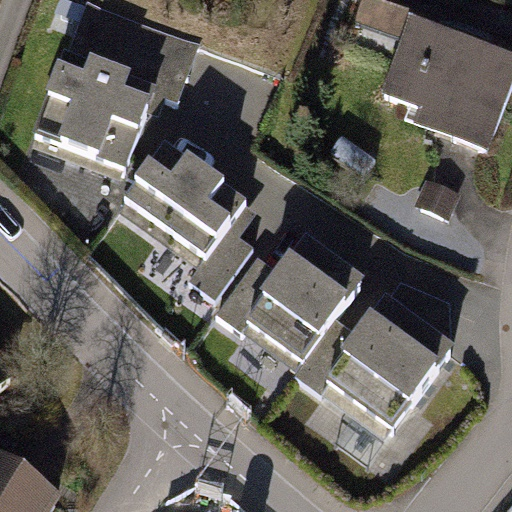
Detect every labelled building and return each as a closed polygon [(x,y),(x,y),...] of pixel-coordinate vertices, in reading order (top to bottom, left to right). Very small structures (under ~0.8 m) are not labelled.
[(511,72),(433,36),(397,114),(490,157),(511,109),(511,72)] [(152,98),(58,63),(26,147),(120,182),(152,98)] [(241,214),(158,154),(118,208),(201,269),(241,214)] [(301,249),(239,332),(297,375),(359,292),(301,249)] [(450,358),(380,308),(319,394),(389,444),(450,358)] [(0,356),(0,399),(22,379),(0,356)] [(0,511),(54,511),(62,501),(0,461),(0,511)]
